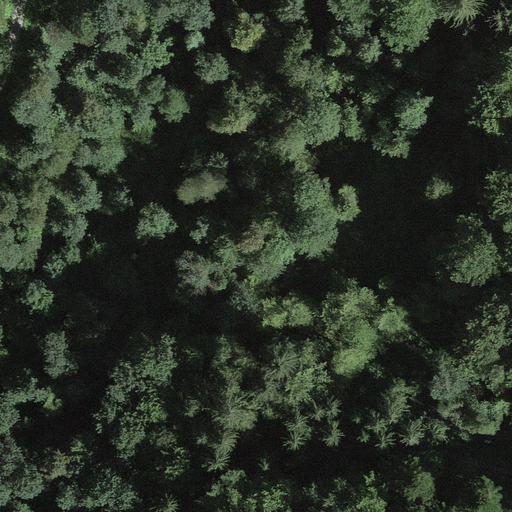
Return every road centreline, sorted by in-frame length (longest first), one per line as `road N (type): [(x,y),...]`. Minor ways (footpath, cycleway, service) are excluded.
road 1 (track): [(0,370),(139,225),(249,0)]
road 2 (track): [(206,511),(280,462),(350,443),(422,446),(511,472)]
